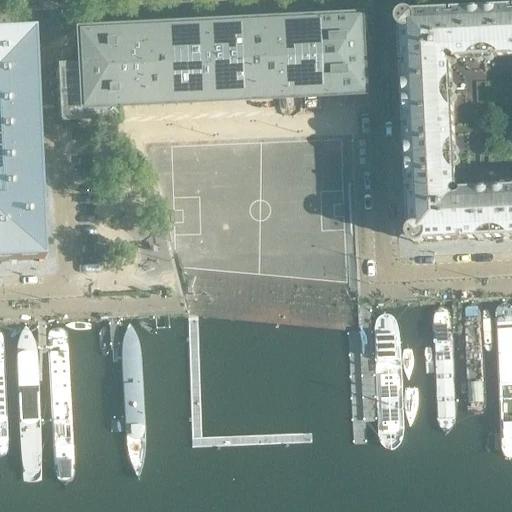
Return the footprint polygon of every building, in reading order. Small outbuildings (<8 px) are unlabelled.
[(511,9),(414,14),(413,13),(411,13),(410,12),(407,12),(406,12),(404,13),(403,13),(402,14),(401,15),(400,17),(399,18),(399,19),(399,20),(399,22),(399,23),(399,24),(400,25),(400,26),(402,28),(412,229),(425,241),(511,236),(511,9)] [(362,95),(358,30),(361,30),(361,20),(358,20),(357,16),(215,24),(77,31),(78,66),(59,67),(61,121),(116,118),(116,108),(219,102),(362,95)] [(0,261),(43,260),(40,195),(31,32),(0,34),(0,261)] [(494,313),(494,318),(501,449),(503,454),(506,457),(509,459),(511,459),(511,307),(510,305),(504,303),(499,305),(496,309),(494,313)] [(485,410),(481,312),(480,311),(479,309),(477,309),(476,308),(474,307),(472,307),(471,308),(469,308),(467,309),(466,310),(465,311),(464,313),(467,410),(467,412),(467,413),(468,414),(469,415),(471,417),(472,417),(473,418),(475,418),(477,418),(478,418),(480,417),(481,416),(482,415),(483,414),(484,413),(484,411),(485,410)] [(432,313),(436,426),(446,438),(455,424),(451,313),(450,312),(449,311),(448,310),(446,309),(445,308),(443,308),(442,308),(440,308),(438,308),(437,309),(435,310),(434,311),(433,312),(432,313)] [(402,438),(403,436),(400,331),(400,329),(400,326),(399,324),(398,322),(397,320),(395,318),(394,316),(392,315),(390,313),(388,312),(386,312),(384,313),(382,314),(380,315),(378,317),(377,319),(376,321),(375,323),(374,325),(374,327),(373,330),(373,332),(378,438),(379,439),(380,441),(381,442),(383,444),(384,445),(386,445),(388,446),(390,446),(392,446),(394,446),(395,445),(397,444),(399,443),(400,442),(401,440),(402,438)] [(48,335),(47,337),(54,433),(54,435),(55,437),(56,439),(57,441),(59,443),(60,445),(62,446),(64,447),(66,448),(68,447),(70,446),(71,445),(73,444),(74,442),(75,441),(76,439),(76,437),(77,435),(77,433),(70,336),(70,334),(69,332),(68,331),(66,329),(65,328),(63,327),(61,326),(59,326),(58,326),(56,327),(54,328),(52,329),(51,330),(50,332),(49,333),(48,335)] [(120,327),(126,463),(150,462),(144,326),(120,327)] [(85,329),(91,465),(115,463),(109,328),(85,329)] [(17,340),(22,446),(25,453),(26,454),(28,455),(29,455),(31,456),(33,456),(34,455),(36,455),(38,454),(39,454),(40,453),(42,451),(43,445),(36,337),(35,336),(32,333),(29,330),(27,329),(26,330),(24,331),(22,332),(21,333),(20,335),(19,337),(18,338),(17,340)] [(0,461),(1,462),(3,461),(4,461),(6,460),(7,458),(8,457),(8,456),(9,454),(3,338),(2,336),(1,335),(0,333),(0,461)]
